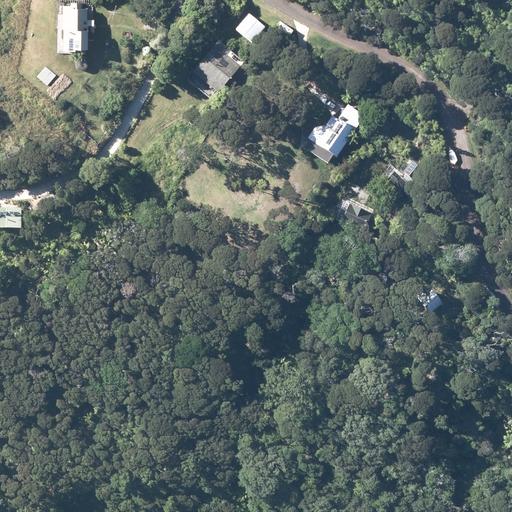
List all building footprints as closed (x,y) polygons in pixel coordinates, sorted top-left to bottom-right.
[(64,49),(77,49),(77,47),(89,47),(89,8),(83,8),(83,2),(72,2),(72,5),(64,5),(64,49)] [(236,32),(252,45),(265,28),(249,15),(236,32)] [(159,31),(160,22),(148,22),(148,31),(159,31)] [(219,41),(192,73),(218,94),(244,62),(219,41)] [(87,57),(76,56),(75,69),(87,70),(87,57)] [(369,101),(375,91),(368,86),(361,96),(369,101)] [(336,162),(366,116),(348,105),(338,120),(332,116),(324,127),(315,128),(307,140),(336,162)] [(414,154),(422,169),(431,164),(423,149),(414,154)] [(363,234),(371,238),(375,229),(372,228),(376,219),(374,212),(342,197),(331,219),(337,222),(336,224),(362,236),(363,234)] [(0,204),(0,230),(23,231),(23,205),(0,204)] [(431,317),(445,305),(433,293),(419,305),(431,317)]
